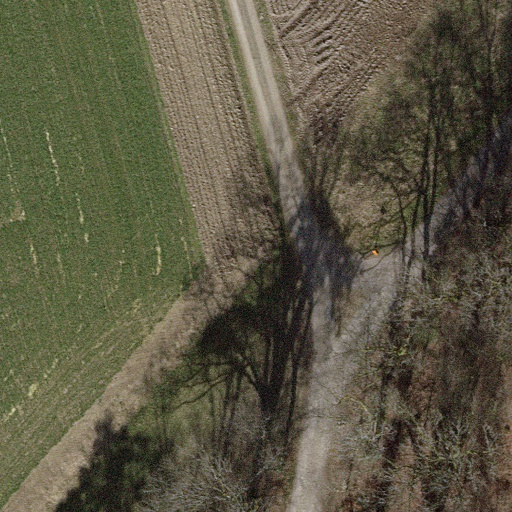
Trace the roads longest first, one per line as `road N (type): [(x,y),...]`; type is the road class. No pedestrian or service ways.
road 1 (track): [(302,511),(336,339),(511,138)]
road 2 (track): [(239,0),(336,339)]
